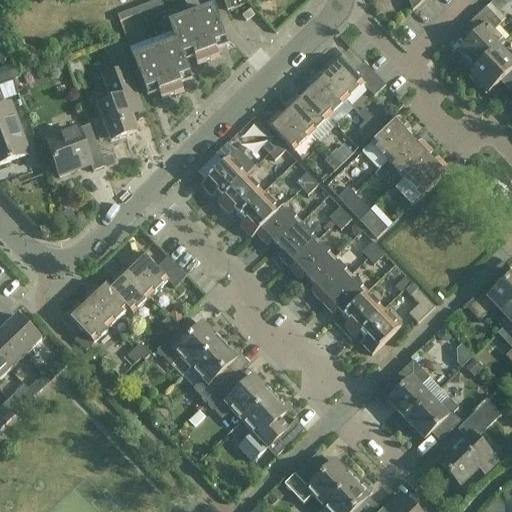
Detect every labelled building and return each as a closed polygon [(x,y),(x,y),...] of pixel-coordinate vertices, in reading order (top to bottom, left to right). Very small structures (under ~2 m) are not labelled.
[(234,11),(229,0),(222,0),(227,13),(234,11)] [(427,0),(406,0),(412,14),(427,0)] [(161,2),(139,10),(141,16),(163,8),(161,2)] [(141,16),(139,10),(117,18),(119,24),(141,16)] [(458,54),(475,72),(504,45),(493,34),(501,26),(486,10),(467,28),(476,37),(458,54)] [(225,41),(213,11),(191,19),(204,52),(215,49),(213,45),(225,41)] [(204,52),(191,19),(170,27),(176,46),(178,45),(182,57),(191,53),(193,57),(204,52)] [(178,45),(176,46),(156,53),(168,87),(179,83),(178,79),(189,75),(182,57),(178,45)] [(219,60),(215,49),(204,52),(208,64),(219,60)] [(498,51),(475,72),(470,77),(488,96),(505,80),(511,86),(511,59),(509,62),(498,51)] [(208,64),(204,52),(193,57),(197,68),(208,64)] [(168,87),(156,53),(134,62),(144,92),(155,87),(157,91),(168,87)] [(329,75),(323,80),(347,104),(363,88),(374,100),(386,89),(364,67),(353,77),(336,59),(324,70),(329,75)] [(93,125),(94,129),(100,143),(109,140),(111,144),(137,135),(124,101),(136,96),(127,72),(104,81),(113,105),(98,110),(102,121),(93,125)] [(311,92),(306,97),(329,121),(347,104),(323,80),(319,75),(307,87),(311,92)] [(0,104),(19,97),(13,82),(0,87),(0,104)] [(183,95),(179,83),(168,87),(172,99),(183,95)] [(172,99),(168,87),(157,91),(161,102),(172,99)] [(283,110),(288,114),(311,138),(329,121),(306,97),(300,103),(296,98),(283,110)] [(9,106),(0,109),(0,167),(28,157),(9,106)] [(358,117),(365,124),(375,134),(381,128),(371,118),(364,111),(358,117)] [(77,114),(58,121),(61,130),(80,123),(77,114)] [(311,138),(288,114),(283,119),(278,115),(266,126),(294,155),(311,138)] [(369,147),(387,165),(411,141),(404,133),(409,129),(399,119),(369,147)] [(365,124),(358,130),(368,141),(375,134),(365,124)] [(46,144),(53,161),(60,180),(80,172),(79,170),(89,166),(93,175),(105,170),(90,128),(46,144)] [(262,151),(268,158),(279,147),(273,141),(262,151)] [(404,183),(429,159),(433,155),(424,145),(419,149),(411,141),(387,165),(404,183)] [(285,154),(279,147),(268,158),(274,164),(285,154)] [(344,147),(338,153),(336,152),(330,158),(340,168),(346,162),(353,156),(344,147)] [(43,148),(27,159),(34,169),(50,158),(43,148)] [(340,168),(330,158),(324,164),(334,174),(340,168)] [(429,159),(404,183),(420,200),(450,172),(440,162),(436,167),(429,159)] [(217,196),(222,201),(246,178),(230,161),(201,188),(212,200),(217,196)] [(295,186),(301,192),(312,182),(306,176),(295,186)] [(233,213),(239,219),(263,196),(246,178),(222,201),(217,206),(229,218),(233,213)] [(318,189),(312,182),(301,192),(307,199),(318,189)] [(337,201),(343,207),(354,197),(348,191),(337,201)] [(251,241),(256,237),(280,214),(279,213),(263,196),(239,219),(244,225),(240,229),(251,241)] [(371,214),(354,197),(343,207),(360,225),(371,214)] [(271,244),(277,250),(301,227),(284,208),(279,213),(280,214),(256,237),(266,248),(271,244)] [(328,221),(334,227),(345,217),(339,210),(328,221)] [(360,225),(376,242),(387,231),(371,214),(360,225)] [(351,223),(345,217),(334,227),(340,234),(351,223)] [(277,260),(289,272),(318,244),(301,227),(277,250),(282,255),(277,260)] [(304,278),(310,285),(334,261),(318,244),(289,272),(300,283),(304,278)] [(361,256),(367,262),(378,252),(372,246),(361,256)] [(384,258),(378,252),(367,262),(373,269),(384,258)] [(133,271),(128,276),(151,301),(169,284),(175,291),(186,280),(168,260),(156,271),(140,255),(128,266),(133,271)] [(311,294),(322,306),(351,279),(334,261),(310,285),(315,290),(311,294)] [(116,288),(110,293),(129,312),(134,317),(151,301),(128,276),(123,271),(111,283),(116,288)] [(495,309),(510,324),(511,322),(511,278),(490,299),(484,292),(465,309),(479,324),(495,309)] [(337,313),(343,319),(368,296),(351,279),(322,306),(333,318),(337,313)] [(394,290),(400,296),(411,286),(405,280),(394,290)] [(83,301),(87,305),(111,330),(129,312),(110,293),(106,288),(100,294),(95,289),(83,301)] [(408,317),(418,327),(435,310),(417,292),(409,299),(418,308),(408,317)] [(355,341),(360,337),(384,314),(368,296),(343,319),(348,325),(344,329),(355,341)] [(111,330),(87,305),(82,310),(78,306),(66,317),(93,346),(111,330)] [(384,314),(360,337),(365,342),(360,346),(372,358),(401,331),(384,314)] [(18,318),(2,334),(25,359),(42,343),(18,318)] [(178,330),(169,320),(162,327),(171,336),(178,330)] [(182,381),(190,373),(220,344),(203,327),(185,344),(175,335),(156,353),(182,381)] [(25,359),(2,334),(0,335),(0,363),(10,373),(25,359)] [(182,381),(207,407),(231,385),(237,379),(228,370),(241,357),(232,348),(227,352),(220,344),(190,373),(182,381)] [(140,347),(133,354),(142,363),(149,357),(140,347)] [(142,363),(133,354),(128,359),(137,369),(142,363)] [(52,369),(59,376),(67,369),(60,362),(52,369)] [(0,382),(10,373),(0,363),(0,382)] [(388,405),(406,423),(440,392),(413,364),(387,389),(395,398),(388,405)] [(239,393),(231,385),(207,407),(221,422),(230,413),(241,425),(270,397),(254,380),(239,393)] [(35,386),(28,393),(35,400),(42,393),(35,386)] [(440,392),(406,423),(424,442),(431,435),(440,444),(461,424),(453,416),(458,411),(440,392)] [(35,400),(28,393),(21,400),(27,407),(35,400)] [(278,405),(270,397),(241,425),(253,436),(238,450),(253,465),(267,452),(276,460),(304,433),(295,423),(287,431),(278,423),(291,410),(282,401),(278,405)] [(438,467),(459,489),(478,470),(484,476),(497,464),(476,442),(499,420),(500,420),(501,419),(487,404),(457,432),(466,441),(438,467)] [(4,415),(0,419),(0,425),(3,429),(11,422),(4,415)] [(313,499),(323,510),(352,482),(335,465),(316,483),(304,469),(285,488),(304,508),(313,499)] [(352,482),(323,510),(324,511),(355,511),(373,495),(364,486),(359,490),(352,482)] [(404,501),(392,511),(431,511),(416,496),(407,504),(404,501)]
